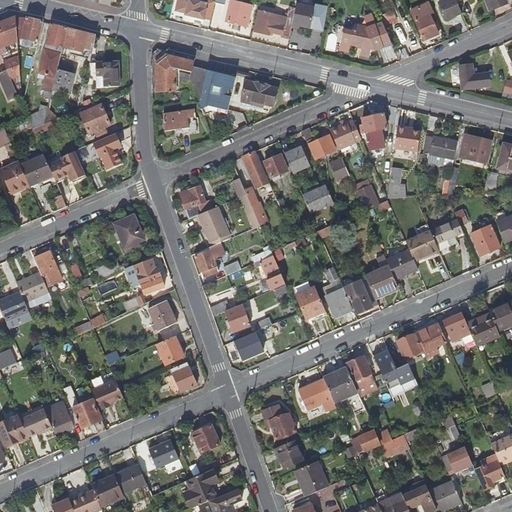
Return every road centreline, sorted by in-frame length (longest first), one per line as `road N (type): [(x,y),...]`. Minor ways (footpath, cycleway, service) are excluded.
road 1 (residential): [(511,267),(226,390)]
road 2 (residential): [(226,390),(0,490)]
road 3 (residential): [(138,29),(369,89)]
road 4 (residential): [(153,182),(369,89)]
road 5 (residential): [(153,182),(226,390)]
road 6 (residential): [(0,248),(153,182)]
road 7 (residential): [(369,89),(511,27)]
road 8 (residential): [(138,29),(143,148),(153,182)]
road 9 (residential): [(369,89),(511,122)]
road 10 (residential): [(226,390),(270,511)]
road 11 (residential): [(15,0),(138,29)]
